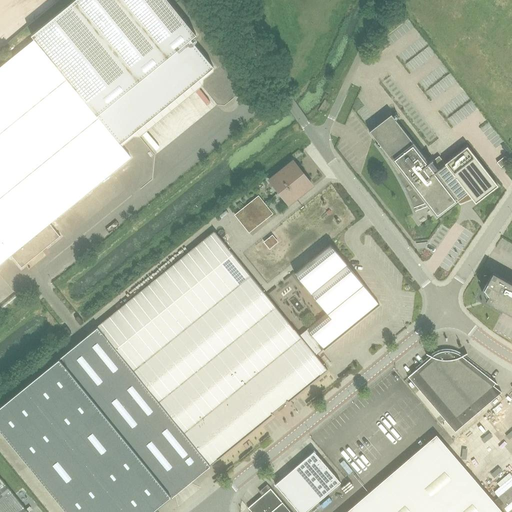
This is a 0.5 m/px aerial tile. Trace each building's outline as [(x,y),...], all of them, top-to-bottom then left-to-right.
[(74,0),(31,35),(35,39),(0,67),(0,263),(11,255),(21,268),(60,236),(49,223),(131,157),(120,144),(214,67),(191,39),(196,34),(167,0),(74,0)] [(391,114),(369,131),(379,143),(377,144),(388,160),(398,177),(407,194),(415,212),(415,211),(428,206),(437,217),(458,201),(460,203),(471,198),(475,203),(498,186),(467,146),(445,163),(441,159),(433,163),(432,161),(433,160),(432,159),(429,162),(396,120),(401,117),(397,111),(392,115),(391,114)] [(501,167),(510,160),(505,156),(497,162),(501,167)] [(291,163),(269,180),(288,204),(310,187),(291,163)] [(265,205),(258,196),(252,201),(244,207),(251,216),(265,205)] [(260,211),(266,206),(265,205),(251,216),(258,224),(266,218),(260,211)] [(0,405),(0,430),(66,511),(149,511),(171,495),(157,478),(195,447),(210,465),(327,370),(315,355),(323,349),(323,350),(379,304),(330,244),(293,274),(325,314),(297,336),(292,330),(213,232),(0,405)] [(486,300),(495,305),(511,314),(511,283),(493,272),(487,283),(486,285),(483,290),(484,291),(484,290),(488,295),(486,300)] [(467,352),(461,355),(457,353),(452,351),(446,351),(441,351),(436,353),(432,356),(426,353),(426,354),(431,356),(408,376),(408,377),(408,376),(455,431),(501,392),(493,385),(495,383),(496,384),(497,383),(462,356),(467,353),(467,352)] [(392,388),(401,385),(396,374),(388,378),(392,388)] [(511,511),(511,485),(493,501),(436,434),(345,511),(511,511)] [(299,511),(305,511),(341,482),(314,450),(275,484),(299,511)] [(0,511),(28,511),(0,477),(0,511)] [(252,511),(291,511),(270,488),(248,507),(252,511)]
